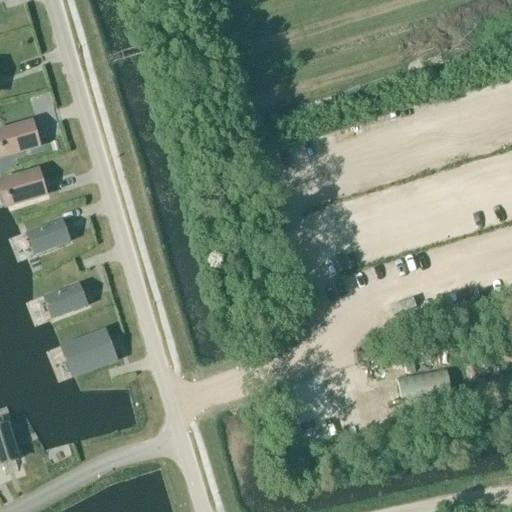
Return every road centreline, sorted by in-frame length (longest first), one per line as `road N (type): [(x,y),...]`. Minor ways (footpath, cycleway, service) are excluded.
road 1 (residential): [(181,445),(49,0)]
road 2 (residential): [(181,445),(94,470),(20,511)]
